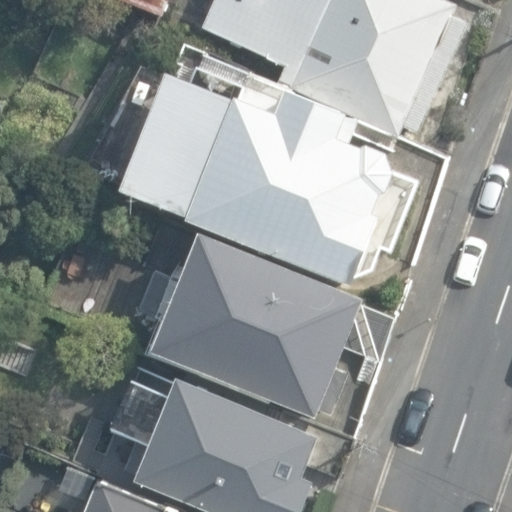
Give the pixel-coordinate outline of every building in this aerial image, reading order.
[(178,0),(143,0),(173,13),(178,0)] [(224,0),(216,24),(303,75),(296,84),(402,133),(434,133),(479,23),(476,10),(454,0),(224,0)] [(434,176),(189,74),(140,192),(385,293),(434,176)] [(380,303),(208,236),(165,342),(334,414),(380,303)] [(342,439),(180,376),(142,473),(235,511),(327,511),(339,486),(326,482),(342,439)] [(208,511),(126,478),(108,511),(208,511)]
